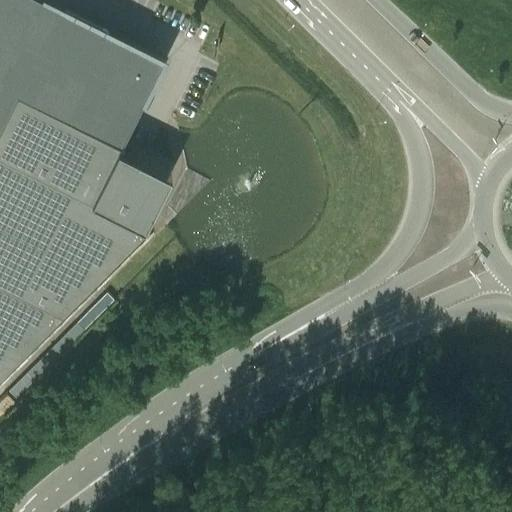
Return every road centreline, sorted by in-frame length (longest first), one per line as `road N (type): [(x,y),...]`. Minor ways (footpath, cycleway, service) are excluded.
road 1 (primary): [(389,91),(418,163),(418,204),(407,235),(374,276),(325,303),(293,333)]
road 2 (primary): [(108,472),(159,458),(354,349)]
road 3 (primary): [(293,333),(137,431),(108,472)]
road 4 (primary): [(483,233),(337,320),(293,333)]
road 5 (tertiary): [(511,115),(481,100),(373,0)]
road 6 (primary): [(354,349),(403,315),(507,278)]
road 7 (primary): [(354,349),(409,337),(479,307),(511,310)]
road 8 (tertiary): [(389,91),(425,115),(488,180)]
road 9 (tertiary): [(295,0),(389,91)]
